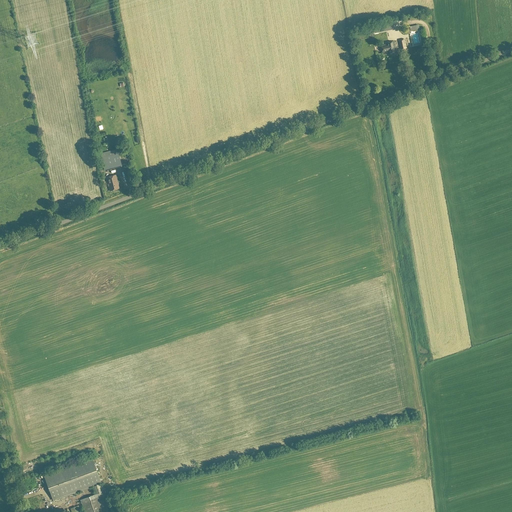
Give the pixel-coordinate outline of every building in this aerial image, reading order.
[(394,41),(385,43),(386,45),(381,45),(383,53),(387,53),(388,55),(396,53),(394,41)] [(118,155),(103,159),(101,159),(104,171),(121,166),(118,155)] [(129,165),(123,167),(126,177),(132,175),(129,165)] [(109,191),(119,189),(116,175),(106,177),(109,191)] [(40,466),(57,461),(55,454),(40,458),(41,461),(39,462),(40,466)] [(106,501),(100,484),(101,483),(92,457),(44,475),(53,501),(93,487),(95,494),(80,499),(84,511),(108,511),(105,501),(106,501)]
